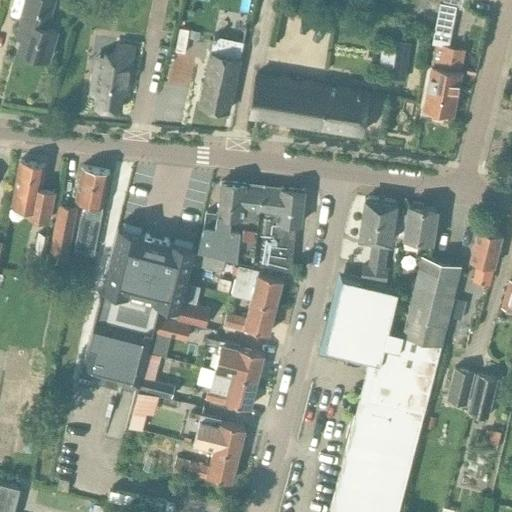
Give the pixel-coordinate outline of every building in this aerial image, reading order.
[(27,0),(23,13),(18,33),(24,34),(19,50),(48,59),(56,31),(46,27),(53,0),(27,0)] [(214,107),(228,42),(214,39),(204,84),(200,104),(214,107)] [(93,53),(89,93),(94,94),(93,108),(123,112),(125,94),(131,95),(137,42),(115,40),(113,50),(106,49),(106,55),(93,53)] [(228,42),(214,107),(229,110),(243,45),(228,42)] [(432,66),(427,88),(424,108),(453,113),(461,71),(460,71),(464,49),(443,45),(438,67),(432,66)] [(257,73),(253,95),(250,114),(363,132),(369,91),(257,73)] [(12,204),(32,208),(30,216),(49,220),(55,189),(42,187),(46,164),(21,159),(12,204)] [(79,185),(76,198),(91,201),(87,217),(100,219),(106,190),(110,171),(83,165),(79,185)] [(256,262),(263,187),(246,185),(245,185),(220,182),(218,214),(206,212),(205,222),(202,221),(196,246),(226,254),(256,262)] [(277,220),(281,188),(263,187),(256,262),(291,271),(296,222),(277,220)] [(277,220),(296,222),(301,223),(305,190),(281,187),(281,188),(277,220)] [(391,242),(397,202),(366,198),(360,237),(373,239),(369,265),(364,265),(362,278),(385,281),(386,268),(383,267),(387,241),(391,242)] [(61,203),(56,233),(52,254),(68,257),(77,206),(61,203)] [(409,204),(406,224),(404,236),(418,238),(415,254),(422,255),(430,256),(437,209),(409,204)] [(147,231),(150,218),(138,216),(135,228),(147,231)] [(118,226),(80,376),(138,391),(138,390),(139,388),(142,378),(157,316),(161,301),(180,306),(182,300),(196,246),(118,226)] [(478,228),(473,247),(470,259),(478,261),(473,279),(489,283),(497,253),(502,234),(478,228)] [(50,235),(37,232),(33,252),(46,254),(50,235)] [(194,254),(192,263),(222,271),(226,254),(196,246),(194,254)] [(330,511),(334,511),(398,511),(461,264),(430,256),(422,255),(402,333),(388,329),(380,362),(369,359),(330,511)] [(239,265),(236,277),(231,295),(251,300),(276,306),(283,279),(258,272),(259,270),(239,265)] [(325,348),(369,359),(380,362),(388,329),(398,292),(362,281),(343,277),(325,348)] [(511,279),(510,279),(502,306),(511,309),(511,279)] [(177,321),(190,324),(206,328),(212,308),(182,300),(180,306),(177,321)] [(269,333),(276,306),(251,300),(247,317),(227,312),(224,324),(244,329),(245,326),(269,333)] [(190,324),(177,321),(158,316),(154,332),(186,340),(190,324)] [(217,351),(219,351),(214,369),(257,380),(264,353),(240,347),(240,344),(220,339),(217,351)] [(446,398),(467,404),(475,371),(455,366),(446,398)] [(214,369),(209,386),(208,386),(205,398),(225,403),(226,401),(250,407),(257,380),(214,369)] [(467,412),(488,417),(497,377),(477,372),(467,412)] [(142,378),(139,388),(171,396),(174,386),(142,378)] [(138,390),(138,391),(129,425),(143,428),(147,412),(151,413),(155,401),(157,395),(138,390)] [(194,443),(239,454),(245,427),(221,421),(221,418),(202,413),(199,425),(194,443)] [(187,472),(207,477),(207,475),(232,481),(239,454),(194,443),(213,448),(209,465),(190,461),(176,457),(173,467),(187,470),(187,472)] [(147,456),(143,470),(153,473),(157,458),(147,456)] [(67,490),(69,481),(59,478),(57,487),(67,490)] [(0,511),(13,511),(20,488),(0,482),(0,511)]
